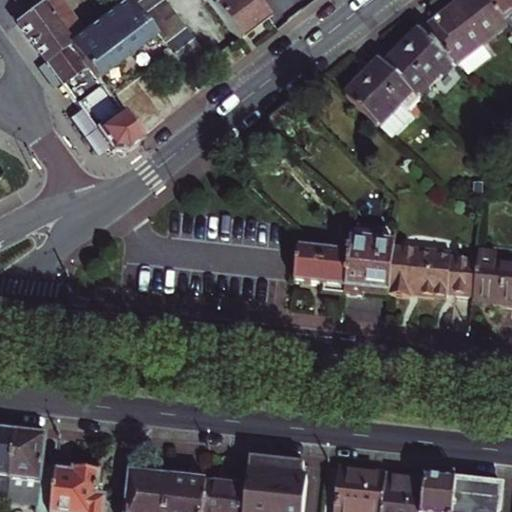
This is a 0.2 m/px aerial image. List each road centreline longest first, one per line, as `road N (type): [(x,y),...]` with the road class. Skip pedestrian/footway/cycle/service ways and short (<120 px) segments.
road 1 (secondary): [(511,372),(0,314)]
road 2 (secondary): [(0,395),(511,452)]
road 3 (tertiary): [(149,173),(371,0)]
road 4 (residential): [(53,154),(0,41)]
road 5 (tertiary): [(0,294),(97,218)]
